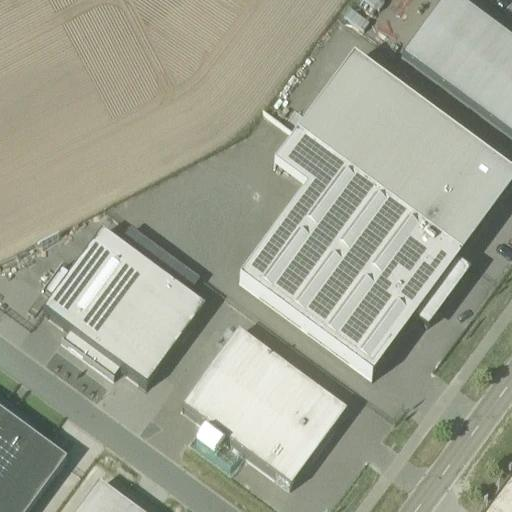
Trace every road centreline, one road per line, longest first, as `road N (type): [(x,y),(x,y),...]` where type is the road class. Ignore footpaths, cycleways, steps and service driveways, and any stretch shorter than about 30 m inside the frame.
road 1 (unclassified): [(215,511),(0,354)]
road 2 (tertiary): [(415,511),(511,382)]
